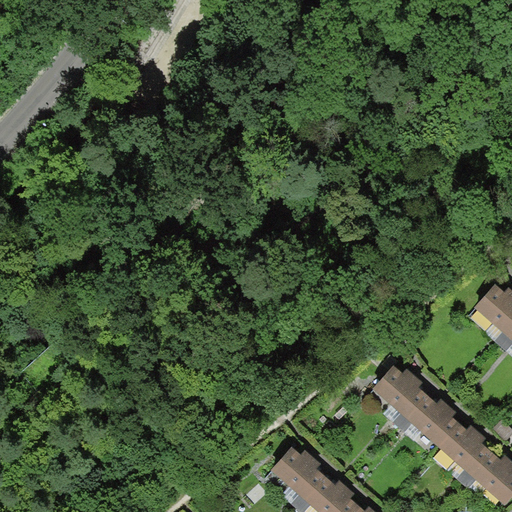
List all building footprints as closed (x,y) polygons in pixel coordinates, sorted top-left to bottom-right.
[(511,330),(511,292),(511,291),(505,294),(494,285),(477,305),(504,329),(495,339),(500,344),(511,330)] [(511,330),(500,344),(506,348),(511,341),(511,330)] [(23,371),(44,395),(62,379),(80,363),(59,339),(23,371)] [(425,395),(415,386),(417,380),(412,375),(409,372),(403,376),(393,367),(376,386),(403,410),(393,420),(399,425),(425,395)] [(443,402),(437,406),(425,395),(399,425),(404,430),(413,419),(440,443),(458,424),(449,416),(451,410),(446,405),(443,402)] [(440,443),(468,467),(458,477),(464,482),(490,452),(478,442),(481,436),(476,431),(473,428),(467,432),(458,424),(440,443)] [(323,476),(313,467),(316,461),(310,456),(307,454),(302,457),(291,448),(274,467),(301,491),(292,501),(297,506),(323,476)] [(511,492),(511,463),(510,461),(506,458),(501,462),(490,452),(464,482),(469,487),(478,476),(505,500),(511,492)] [(341,483),(335,487),(323,476),(297,506),(302,511),(312,500),(324,511),(349,511),(356,505),(347,497),(349,491),(344,486),(341,483)]
